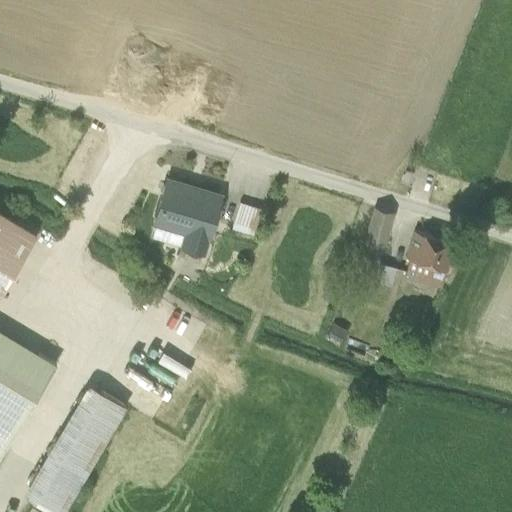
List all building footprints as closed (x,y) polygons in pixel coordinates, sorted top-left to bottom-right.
[(183,250),(206,258),(224,199),(171,182),(157,227),(187,236),(183,250)] [(363,245),(381,250),(392,211),(374,206),(363,245)] [(235,234),(258,241),(266,214),(244,207),(235,234)] [(0,212),(0,293),(36,234),(0,212)] [(410,258),(446,269),(454,243),(414,230),(405,256),(410,258)] [(357,267),(374,272),(375,272),(378,262),(381,250),(363,245),(357,267)] [(410,258),(404,275),(440,286),(446,269),(410,258)] [(374,272),(371,282),(390,287),(396,267),(378,262),(375,272),(374,272)] [(374,272),(357,267),(353,277),(371,282),(374,272)] [(0,454),(56,363),(0,329),(0,454)] [(55,511),(60,511),(62,508),(39,493),(100,390),(88,382),(22,491),(55,511)] [(124,404),(100,390),(39,493),(62,508),(124,404)]
